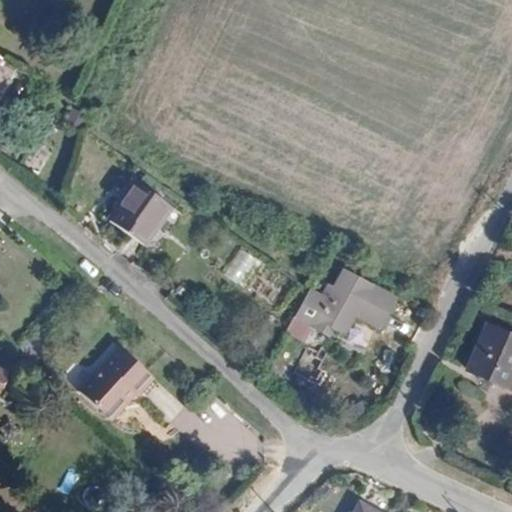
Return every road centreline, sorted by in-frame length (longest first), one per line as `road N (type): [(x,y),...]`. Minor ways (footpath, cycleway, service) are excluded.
road 1 (residential): [(329,453),(0,182)]
road 2 (residential): [(371,456),(511,188)]
road 3 (residential): [(491,511),(371,456)]
